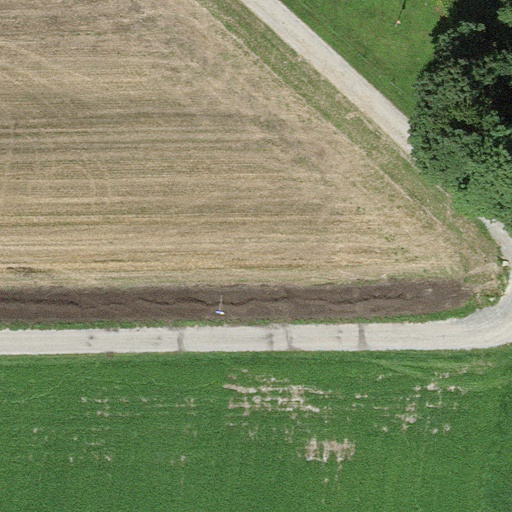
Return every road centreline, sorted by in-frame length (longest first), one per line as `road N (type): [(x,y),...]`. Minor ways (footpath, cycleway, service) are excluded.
road 1 (track): [(0,349),(489,339),(511,332)]
road 2 (track): [(511,243),(244,0)]
